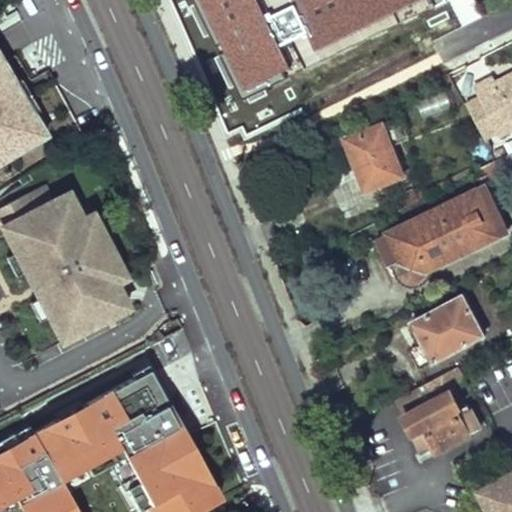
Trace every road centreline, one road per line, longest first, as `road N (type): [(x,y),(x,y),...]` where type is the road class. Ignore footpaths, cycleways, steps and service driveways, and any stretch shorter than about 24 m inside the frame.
road 1 (primary): [(348,511),(170,68),(135,0)]
road 2 (primary): [(73,0),(282,511)]
road 3 (unknown): [(233,0),(294,112)]
